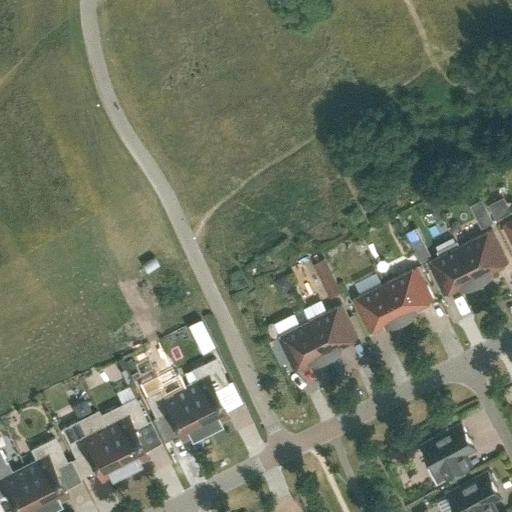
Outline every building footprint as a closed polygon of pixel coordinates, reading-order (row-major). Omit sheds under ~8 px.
[(489,203),(497,218),(504,214),(497,199),(489,203)] [(477,216),(482,226),(494,221),(489,210),(477,216)] [(477,278),(493,271),(492,269),(508,260),(492,228),(460,244),(477,278)] [(432,255),(425,240),(414,246),(421,260),(432,255)] [(460,244),(428,260),(445,292),(461,284),(462,286),(477,278),(460,244)] [(402,316),(418,308),(417,306),(433,298),(417,266),(385,282),(402,316)] [(333,272),(322,277),(331,295),(342,290),(333,272)] [(386,321),(387,323),(402,316),(385,282),(353,298),(369,330),(386,321)] [(327,353),(342,346),(341,344),(358,335),(342,303),(310,319),(327,353)] [(188,324),(202,352),(215,345),(201,317),(188,324)] [(310,319),(278,335),(280,338),(290,359),(294,367),(311,359),(312,361),(327,353),(310,319)] [(280,338),(271,342),(281,363),(290,359),(280,338)] [(206,426),(219,420),(218,419),(227,414),(214,387),(227,381),(215,356),(192,367),(198,378),(185,385),(206,426)] [(185,385),(173,391),(167,380),(145,391),(157,416),(170,409),(183,436),(192,432),(193,433),(206,426),(185,385)] [(126,466),(139,460),(138,458),(147,454),(134,427),(147,421),(135,396),(112,407),(118,418),(105,425),(126,466)] [(105,425),(92,431),(87,420),(64,431),(77,455),(89,449),(103,476),(112,472),(112,473),(126,466),(105,425)] [(464,451),(475,446),(462,423),(449,429),(448,427),(437,433),(439,435),(423,444),(435,465),(431,467),(438,480),(470,463),(464,451)] [(54,436),(32,447),(37,458),(25,465),(45,506),(59,499),(58,498),(67,494),(54,467),(67,460),(54,436)] [(12,471),(7,460),(0,463),(0,493),(9,489),(20,511),(30,511),(32,511),(31,511),(33,511),(45,506),(25,465),(12,471)] [(490,500),(501,494),(494,482),(497,481),(492,472),(489,473),(488,471),(449,492),(460,511),(494,511),(496,511),(490,500)]
